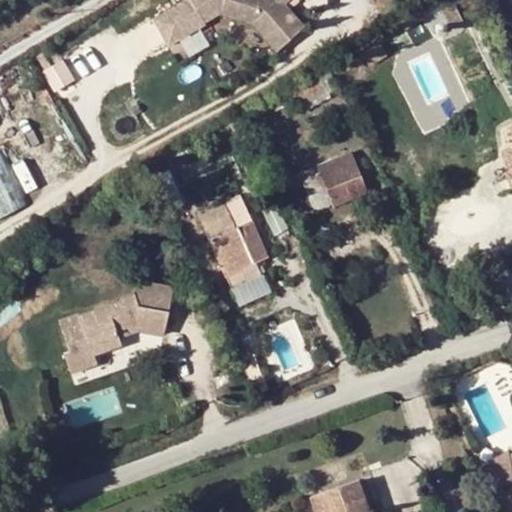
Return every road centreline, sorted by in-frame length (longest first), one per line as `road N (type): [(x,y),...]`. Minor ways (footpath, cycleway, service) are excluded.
road 1 (residential): [(0,511),(511,313)]
road 2 (residential): [(0,62),(107,0)]
